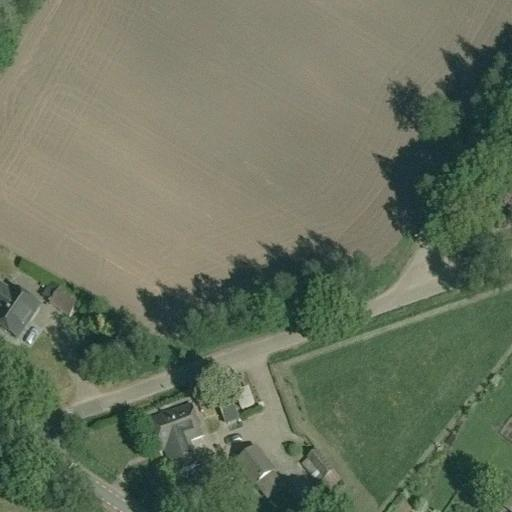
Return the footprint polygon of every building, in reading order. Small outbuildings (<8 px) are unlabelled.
[(0,329),(17,341),(40,308),(15,291),(12,295),(0,286),(0,329)] [(51,306),(69,319),(80,303),(62,290),(51,306)] [(69,343),(61,347),(70,363),(79,358),(69,343)] [(254,407),(249,391),(237,394),(241,411),(254,407)] [(204,437),(193,406),(151,421),(163,452),(166,451),(175,476),(203,466),(198,453),(195,454),(190,442),(204,437)] [(235,455),(256,445),(250,433),(230,443),(235,455)] [(275,474),(256,451),(238,466),(256,489),(275,474)] [(511,511),(511,485),(509,484),(495,503),(508,511),(511,511)]
